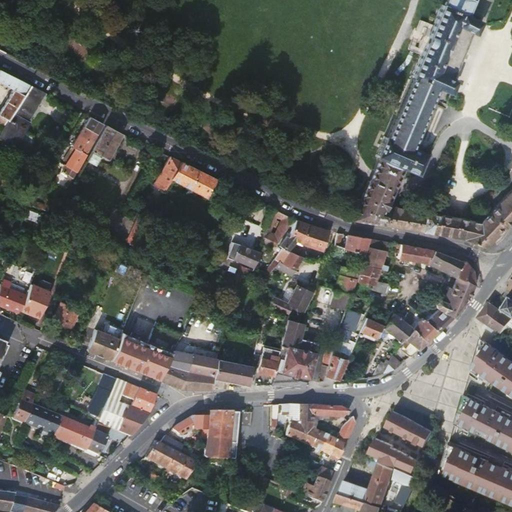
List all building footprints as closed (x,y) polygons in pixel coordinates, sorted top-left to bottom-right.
[(379,175),(397,183),(403,169),(414,174),(419,173),(426,157),(419,155),(420,152),(420,148),(419,145),(416,143),(438,89),(451,95),(456,82),(453,81),(458,67),(472,34),(476,35),(482,22),(469,17),(475,0),(444,0),(442,6),(440,5),(430,29),(426,40),(410,77),(412,78),(406,91),(390,128),(387,137),(384,136),(375,158),(379,159),(373,173),(379,175)] [(0,109),(0,117),(6,121),(28,85),(0,70),(0,100),(1,100),(0,99),(0,81),(12,88),(0,109)] [(16,139),(21,129),(17,126),(20,120),(22,121),(33,102),(36,104),(42,92),(28,85),(6,121),(0,131),(0,139),(12,147),(16,140),(16,139)] [(25,122),(36,104),(33,102),(22,121),(20,120),(17,126),(21,129),(25,131),(28,125),(25,122)] [(61,172),(72,178),(101,123),(88,116),(69,151),(71,152),(61,172)] [(108,158),(121,133),(104,125),(91,149),(92,149),(87,158),(96,163),(101,154),(108,158)] [(151,185),(162,191),(169,179),(179,162),(167,157),(151,185)] [(205,198),(214,179),(212,178),(179,162),(169,179),(205,198)] [(395,188),(397,183),(379,175),(373,173),(371,178),(369,182),(394,192),(395,188)] [(388,207),(394,192),(369,182),(368,182),(361,199),(353,218),(352,220),(405,230),(462,240),(480,250),(497,235),(511,222),(511,221),(511,190),(493,210),(480,223),(466,221),(426,213),(388,207)] [(139,218),(148,223),(149,220),(148,219),(155,204),(148,200),(139,218)] [(32,202),(32,203),(30,207),(49,212),(56,211),(57,209),(32,202)] [(266,217),(263,227),(260,244),(272,248),(283,233),(290,218),(273,208),(272,207),(266,217)] [(299,222),(294,220),(288,237),(286,236),(278,247),(286,252),(296,241),(297,241),(299,242),(306,224),(299,222)] [(299,242),(322,252),(322,251),(328,232),(317,228),(308,225),(306,224),(299,242)] [(62,240),(64,241),(70,226),(68,225),(62,240)] [(81,230),(70,226),(64,241),(75,245),(81,230)] [(337,247),(341,234),(336,233),(333,246),(337,247)] [(363,254),(368,239),(362,238),(349,235),(347,235),(343,248),(363,254)] [(370,239),(368,247),(385,251),(387,243),(370,239)] [(225,259),(253,269),(259,254),(230,244),(225,259)] [(397,260),(409,261),(412,247),(400,245),(397,260)] [(290,252),(303,257),(305,252),(293,247),(290,252)] [(381,264),(385,251),(368,247),(362,265),(378,269),(385,271),(386,266),(381,264)] [(433,251),(412,247),(409,261),(414,262),(426,264),(427,264),(433,251)] [(444,256),(433,251),(427,264),(437,269),(441,263),(444,256)] [(295,271),(303,257),(290,252),(280,264),(295,271)] [(462,264),(444,256),(441,263),(448,266),(445,273),(449,275),(454,278),(462,264)] [(463,262),(462,264),(454,278),(456,279),(473,288),(474,286),(472,276),(472,272),(463,262)] [(291,276),(295,271),(280,264),(279,263),(277,263),(273,267),(291,276)] [(441,263),(437,269),(445,273),(448,266),(441,263)] [(376,278),(378,269),(362,265),(360,274),(376,278)] [(248,277),(251,271),(239,266),(238,273),(248,277)] [(342,268),(334,289),(351,293),(357,273),(342,268)] [(360,274),(357,282),(373,286),(375,280),(376,278),(360,274)] [(504,308),(503,311),(505,313),(507,309),(511,312),(511,275),(506,285),(509,287),(505,295),(510,298),(506,306),(503,304),(501,306),(504,308)] [(0,305),(19,313),(21,309),(26,294),(21,292),(23,287),(7,281),(7,280),(2,278),(0,283),(0,305)] [(456,279),(451,287),(469,295),(473,288),(456,279)] [(375,280),(373,286),(371,291),(373,292),(384,295),(387,284),(375,280)] [(37,285),(30,283),(26,294),(21,309),(40,316),(49,290),(44,288),(37,285)] [(286,304),(271,297),(268,303),(272,305),(271,308),(284,313),(287,306),(301,313),(311,294),(295,287),(286,304)] [(469,296),(469,295),(451,287),(449,290),(445,289),(445,290),(448,292),(443,299),(462,305),(469,296)] [(351,293),(334,289),(330,304),(347,308),(352,294),(351,293)] [(445,290),(438,302),(441,303),(443,299),(448,292),(445,290)] [(363,313),(367,304),(352,299),(348,310),(363,313)] [(435,312),(452,317),(456,311),(462,305),(443,299),(441,303),(435,312)] [(52,319),(70,326),(77,309),(59,301),(52,319)] [(501,334),(511,319),(511,318),(505,313),(503,311),(495,305),(490,302),(482,314),(479,317),(498,331),(501,334)] [(158,322),(161,313),(155,311),(152,319),(158,322)] [(452,317),(435,312),(425,321),(436,332),(443,325),(452,317)] [(381,329),(389,336),(402,322),(392,314),(383,326),(381,329)] [(289,320),(290,316),(286,315),(285,324),(279,349),(278,353),(284,354),(283,359),(280,358),(277,371),(286,373),(298,376),(308,378),(316,344),(314,341),(300,338),(303,323),(289,320)] [(374,338),(380,325),(364,318),(359,332),(374,338)] [(410,329),(426,342),(431,337),(436,332),(425,321),(424,322),(420,319),(410,329)] [(402,347),(412,354),(413,353),(426,342),(410,329),(402,322),(389,336),(402,345),(402,347)] [(346,337),(348,331),(344,330),(339,328),(337,335),(346,337)] [(109,360),(118,339),(94,329),(86,350),(91,352),(96,354),(96,352),(101,353),(100,356),(109,360)] [(118,339),(109,360),(131,369),(159,381),(172,353),(172,352),(120,332),(118,339)] [(511,360),(481,339),(471,372),(484,382),(488,377),(510,393),(508,395),(511,397),(511,360)] [(172,352),(172,353),(182,357),(190,358),(191,354),(192,352),(175,346),(172,352)] [(271,349),(262,347),(256,372),(273,375),(274,370),(278,353),(279,349),(272,347),(271,349)] [(345,354),(332,351),(327,364),(324,376),(330,377),(338,380),(339,380),(350,353),(346,352),(345,354)] [(172,353),(159,381),(178,388),(178,390),(195,389),(211,389),(214,378),(212,377),(216,359),(191,354),(190,358),(182,357),(172,353)] [(401,363),(391,353),(383,370),(381,374),(393,369),(401,363)] [(250,366),(216,359),(212,377),(214,378),(232,382),(246,385),(250,366)] [(324,363),(318,381),(321,382),(324,376),(327,364),(324,363)] [(372,365),(366,378),(367,378),(370,378),(375,376),(381,374),(383,370),(372,365)] [(91,415),(99,418),(112,389),(115,379),(102,374),(98,384),(99,385),(90,408),(91,415)] [(118,381),(115,379),(112,389),(122,393),(126,384),(118,381)] [(118,403),(121,396),(125,398),(130,386),(126,384),(122,393),(112,389),(99,418),(97,424),(108,428),(130,436),(138,426),(146,415),(146,414),(118,403)] [(118,403),(146,414),(149,407),(154,396),(130,386),(125,398),(121,396),(118,403)] [(12,416),(15,420),(24,424),(32,405),(36,395),(22,390),(12,416)] [(508,451),(511,453),(511,419),(510,418),(511,416),(503,412),(502,414),(464,396),(455,425),(470,432),(472,430),(509,448),(508,451)] [(341,418),(347,410),(339,406),(315,405),(286,404),(271,405),(271,409),(275,409),(279,409),(279,410),(287,411),(286,422),(284,435),(330,455),(329,459),(336,462),(337,459),(338,459),(344,444),(354,422),(350,416),(342,426),(336,439),(310,428),(310,422),(312,422),(319,419),(320,416),(341,418)] [(24,424),(53,436),(60,417),(32,405),(24,424)] [(235,412),(230,412),(230,411),(218,410),(208,410),(202,412),(202,416),(208,416),(207,431),(205,443),(204,453),(205,455),(226,457),(234,457),(235,425),(235,418),(235,412)] [(190,431),(207,431),(208,416),(202,416),(202,412),(192,416),(177,426),(174,428),(179,434),(190,431)] [(394,412),(387,424),(386,427),(398,433),(407,418),(394,412)] [(54,436),(87,450),(94,431),(60,417),(53,436),(54,436)] [(398,433),(409,439),(417,424),(407,418),(398,433)] [(98,455),(108,428),(97,424),(94,431),(87,450),(98,455)] [(428,429),(417,424),(409,439),(424,447),(427,441),(432,431),(428,429)] [(183,446),(163,436),(159,443),(179,454),(183,446)] [(418,463),(403,453),(399,451),(393,448),(393,446),(377,438),(369,453),(371,454),(369,457),(379,461),(379,460),(395,467),(396,465),(413,472),(418,463)] [(145,457),(186,479),(194,462),(179,454),(159,443),(154,441),(145,457)] [(511,471),(449,445),(441,474),(511,503),(511,471)] [(402,506),(398,511),(401,511),(413,489),(410,488),(416,477),(395,467),(379,460),(379,461),(369,489),(365,502),(381,507),(391,479),(403,485),(395,502),(402,506)] [(219,487),(224,477),(215,472),(194,462),(186,479),(205,489),(209,482),(219,487)] [(217,468),(215,472),(224,477),(225,478),(226,473),(217,468)] [(301,482),(306,470),(301,468),(296,480),(301,482)] [(320,468),(316,477),(317,477),(328,481),(331,472),(320,468)] [(149,479),(169,496),(175,489),(163,480),(161,481),(153,474),(149,479)] [(300,494),(321,502),(323,497),(329,482),(328,481),(317,477),(313,487),(305,483),(300,494)] [(369,489),(344,480),(339,493),(365,502),(369,489)] [(20,511),(25,496),(11,495),(12,492),(0,490),(0,510),(6,511),(7,511),(20,511)] [(362,509),(360,511),(378,511),(381,507),(365,502),(339,493),(335,501),(336,502),(362,509)] [(60,506),(25,496),(20,511),(53,511),(54,511),(60,506)]
